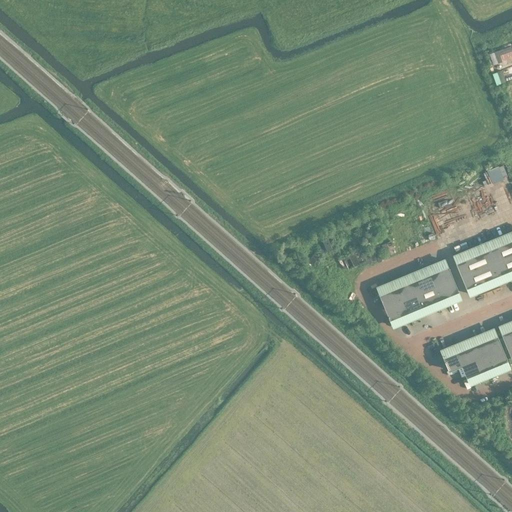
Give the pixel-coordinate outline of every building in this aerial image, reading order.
[(484,172),(488,184),(508,177),(503,164),(484,172)] [(511,276),(511,232),(453,256),(469,294),(496,283),(501,282),(502,284),(501,285),(502,285),(507,283),(506,283),(505,280),(509,278),(511,276)] [(325,250),(332,247),(328,237),(321,240),(325,250)] [(382,244),(385,255),(393,252),(391,242),(382,244)] [(444,260),(427,267),(435,286),(444,308),(447,307),(447,306),(446,306),(445,304),(460,298),(452,279),(444,260)] [(427,267),(410,274),(418,293),(435,286),(427,267)] [(410,274),(394,281),(402,300),(418,293),(410,274)] [(394,281),(377,288),(384,307),(392,326),(407,320),(408,322),(407,322),(407,323),(410,322),(402,300),(394,281)] [(435,286),(418,293),(426,312),(440,306),(441,308),(440,309),(441,309),(444,308),(435,286)] [(426,312),(418,293),(402,300),(410,322),(414,320),(413,320),(412,318),(426,312)] [(506,346),(511,343),(511,321),(499,327),(506,346)] [(480,334),(488,354),(501,348),(493,329),(480,334)] [(480,334),(467,340),(475,359),(488,354),(480,334)] [(448,370),(461,365),(475,359),(467,340),(440,351),(448,370)] [(501,348),(488,354),(496,372),(509,367),(501,348)] [(483,378),(496,372),(488,354),(475,359),(483,378)] [(469,383),(483,378),(475,359),(461,365),(469,383)]
